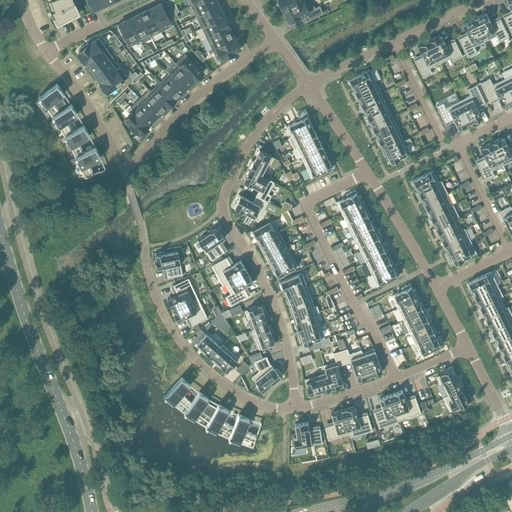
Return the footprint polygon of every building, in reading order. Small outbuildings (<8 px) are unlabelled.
[(50,0),(47,1),(51,11),(51,12),(53,17),(54,17),(57,24),(80,13),(74,2),(73,0),(50,0)] [(85,0),(87,2),(89,1),(94,11),(105,6),(101,0),(85,0)] [(202,0),(191,6),(196,17),(219,6),(216,0),(202,0)] [(276,0),(281,11),(303,0),(276,0)] [(303,0),(281,11),(285,18),(287,17),(289,22),(300,16),(303,15),(306,21),(323,13),(320,6),(315,8),(310,0),(303,0)] [(511,0),(507,3),(511,12),(511,13),(503,17),(511,34),(511,0)] [(161,3),(150,9),(161,31),(172,26),(170,22),(172,21),(168,12),(166,13),(161,3)] [(219,6),(196,17),(201,27),(224,16),(219,6)] [(150,9),(140,14),(150,34),(151,37),(161,31),(150,9)] [(500,19),(491,23),(486,13),(474,19),(485,41),(496,36),(499,42),(509,37),(500,19)] [(140,14),(130,19),(140,39),(150,34),(140,14)] [(224,16),(201,27),(206,38),(229,27),(230,27),(224,16)] [(130,19),(117,25),(121,34),(123,33),(130,46),(141,41),(140,39),(130,19)] [(458,39),(467,58),(477,53),(474,47),(485,41),(474,19),(462,25),(467,35),(458,39)] [(229,27),(206,38),(212,49),(234,38),(230,27),(229,27)] [(429,41),(440,63),(451,58),(452,61),(462,56),(455,41),(446,45),(441,35),(429,41)] [(0,54),(10,51),(4,36),(0,37),(0,54)] [(80,52),(78,54),(85,63),(86,63),(106,48),(98,38),(90,45),(88,43),(78,50),(80,52)] [(234,38),(212,49),(217,60),(223,57),(224,60),(235,54),(234,52),(240,49),(235,38),(234,38)] [(429,41),(418,46),(423,56),(414,61),(422,78),(432,73),(429,68),(440,63),(429,41)] [(8,73),(40,56),(34,46),(3,63),(8,73)] [(106,48),(86,63),(93,73),(109,61),(113,58),(106,48)] [(185,54),(175,64),(179,67),(194,81),(203,72),(201,71),(203,69),(195,60),(193,62),(189,57),(185,54)] [(38,75),(34,69),(43,63),(40,59),(19,74),(26,83),(38,75)] [(109,61),(93,73),(100,83),(116,70),(109,61)] [(475,64),(469,67),(472,72),(478,68),(475,64)] [(100,83),(107,93),(109,91),(110,93),(120,86),(123,90),(127,85),(131,82),(127,77),(120,67),(116,70),(100,83)] [(171,75),(170,75),(185,90),(194,81),(179,67),(171,75)] [(354,92),(375,82),(369,69),(348,80),(352,88),(354,87),(356,91),(353,92),(354,92)] [(169,73),(159,83),(176,99),(185,90),(170,75),(171,75),(169,73)] [(490,79),(480,83),(489,102),(498,97),(503,107),(511,102),(511,96),(504,79),(493,85),(490,79)] [(375,82),(354,92),(358,100),(360,99),(361,102),(359,104),(362,103),(378,95),(381,93),(375,82)] [(151,91),(150,91),(167,108),(176,99),(159,83),(151,91)] [(40,96),(38,97),(39,97),(40,99),(52,116),(52,117),(60,111),(53,102),(64,94),(57,84),(40,96)] [(485,104),(476,85),(467,90),(470,96),(459,101),(470,124),(481,118),(477,108),(485,104)] [(149,89),(140,98),(158,117),(167,108),(150,91),(151,91),(149,89)] [(362,103),(359,104),(363,112),(365,111),(367,114),(365,115),(365,116),(387,105),(381,93),(378,95),(362,103)] [(140,98),(130,108),(134,111),(148,125),(158,117),(140,98)] [(453,119),(458,129),(470,124),(459,101),(445,108),(443,103),(436,106),(444,123),(453,119)] [(60,111),(52,117),(53,118),(64,136),(64,137),(73,132),(73,131),(66,121),(77,114),(71,104),(60,111)] [(387,105),(365,116),(369,124),(371,123),(373,126),(371,127),(371,128),(392,117),(387,105)] [(300,120),(286,127),(291,137),(312,127),(308,118),(309,117),(305,109),(297,114),(300,120)] [(134,111),(125,120),(129,124),(127,126),(136,135),(138,133),(139,135),(148,126),(148,125),(134,111)] [(392,117),(371,128),(375,136),(377,135),(379,138),(376,139),(377,140),(398,129),(392,117)] [(73,132),(64,137),(65,138),(70,147),(75,157),(84,153),(79,143),(90,136),(84,125),(73,131),(73,132)] [(291,137),(288,138),(294,149),(297,148),(296,147),(317,137),(317,138),(318,137),(314,130),(314,131),(312,127),(291,137)] [(398,129),(377,140),(381,148),(383,147),(384,150),(382,151),(404,141),(398,129)] [(317,137),(296,147),(297,148),(301,157),(322,147),(322,148),(323,148),(319,141),(317,138),(317,137)] [(511,145),(508,147),(504,137),(492,143),(503,165),(511,160),(511,145)] [(404,141),(382,151),(386,160),(389,159),(392,165),(393,165),(394,164),(396,164),(397,163),(398,163),(399,162),(400,161),(399,159),(410,153),(406,146),(412,143),(410,138),(404,141)] [(495,176),(492,170),(503,165),(492,143),(480,148),(485,159),(476,163),(485,181),(495,176)] [(84,153),(75,157),(79,164),(82,171),(85,178),(94,174),(89,164),(101,158),(96,147),(84,153)] [(322,147),(301,157),(306,168),(327,158),(322,148),(322,147)] [(252,160),(247,169),(249,170),(261,176),(268,163),(270,165),(275,167),(278,160),(274,158),(259,150),(254,161),(252,160)] [(327,158),(306,168),(311,178),(333,168),(329,161),(327,158)] [(249,170),(243,181),(259,190),(256,196),(268,202),(272,195),(268,193),(274,182),(261,176),(249,170)] [(433,171),(411,181),(416,190),(418,189),(419,190),(419,192),(417,193),(442,181),(439,182),(438,181),(433,171)] [(442,181),(417,193),(421,201),(424,200),(425,203),(425,204),(423,205),(447,193),(442,181)] [(498,191),(491,194),(494,200),(504,195),(504,194),(502,189),(498,191)] [(347,197),(336,202),(342,214),(362,205),(364,204),(360,196),(358,197),(356,193),(355,190),(354,191),(352,191),(351,191),(350,192),(348,193),(347,194),(346,195),(347,197)] [(447,193),(423,205),(427,213),(429,212),(431,216),(429,217),(453,205),(450,206),(445,195),(448,194),(447,193)] [(238,194),(234,203),(236,204),(234,208),(242,212),(243,212),(259,220),(265,208),(278,215),(286,211),(268,202),(256,196),(253,202),(238,194)] [(362,205),(342,214),(348,226),(368,217),(370,216),(366,208),(364,209),(362,205)] [(453,205),(429,217),(433,225),(435,224),(437,227),(435,229),(459,217),(453,205)] [(511,210),(510,206),(499,211),(511,236),(511,235),(511,210)] [(368,217),(348,226),(354,238),(374,229),(376,228),(372,220),(370,221),(368,217)] [(459,217),(435,229),(439,237),(441,236),(442,239),(440,240),(440,241),(465,229),(462,230),(457,219),(459,218),(459,217)] [(272,219),(251,231),(255,239),(256,239),(258,238),(260,242),(279,231),(272,219)] [(209,233),(198,240),(212,260),(224,252),(218,243),(221,241),(225,238),(220,230),(219,231),(216,225),(208,230),(209,233)] [(374,229),(354,238),(360,250),(379,240),(380,241),(382,240),(378,231),(377,231),(375,232),(374,229)] [(465,229),(440,241),(444,249),(447,248),(448,251),(446,252),(446,253),(470,241),(465,229)] [(260,246),(264,254),(285,243),(279,231),(260,242),(262,245),(260,246)] [(379,240),(360,250),(366,262),(385,252),(385,253),(387,252),(388,252),(383,243),(381,244),(380,241),(379,240)] [(470,241),(446,253),(450,261),(452,260),(455,266),(457,266),(458,266),(459,265),(460,265),(461,264),(462,264),(463,263),(464,262),(463,260),(473,255),(476,253),(477,253),(470,241)] [(285,243),(264,254),(268,262),(270,261),(272,265),(291,254),(285,243)] [(164,251),(155,253),(156,259),(155,260),(157,269),(162,268),(165,267),(168,278),(182,275),(178,251),(164,254),(164,251)] [(385,252),(366,262),(371,274),(391,264),(391,265),(393,264),(389,255),(387,256),(385,253),(385,252)] [(272,269),(272,270),(277,278),(298,266),(291,254),(272,265),(274,268),(272,269)] [(226,258),(212,266),(223,285),(225,284),(247,271),(241,260),(234,264),(231,266),(226,258)] [(391,264),(371,274),(377,286),(399,275),(395,267),(393,268),(391,265),(391,264)] [(247,271),(225,284),(231,294),(225,297),(230,306),(248,296),(243,288),(246,286),(253,282),(247,271)] [(491,272),(466,283),(471,292),(472,291),(474,294),(474,295),(497,284),(491,272)] [(301,273),(279,282),(282,291),(283,291),(285,290),(286,294),(306,286),(301,273)] [(174,296),(167,299),(173,310),(198,298),(188,278),(173,285),(177,294),(174,296)] [(402,290),(391,296),(397,308),(417,298),(417,299),(419,298),(415,289),(413,290),(410,284),(408,284),(407,284),(406,285),(405,286),(403,286),(402,287),(401,288),(402,290)] [(474,294),(472,295),(476,304),(478,303),(480,306),(480,307),(500,297),(503,296),(497,284),(474,295),(474,294)] [(286,299),(289,307),(312,299),(306,286),(286,294),(288,298),(286,299)] [(480,306),(478,307),(482,316),(484,315),(486,318),(486,319),(506,309),(505,308),(500,297),(480,307),(480,306)] [(198,298),(173,310),(178,321),(185,318),(188,317),(192,325),(207,318),(198,298)] [(417,298),(397,308),(403,320),(423,310),(423,311),(425,310),(421,301),(419,302),(417,299),(417,298)] [(312,299),(289,307),(292,316),(292,315),(294,315),(295,319),(316,312),(316,313),(319,312),(317,306),(314,307),(312,299)] [(263,304),(245,310),(248,320),(251,319),(255,329),(268,324),(268,323),(264,313),(266,313),(263,304)] [(240,305),(229,309),(231,316),(242,311),(240,305)] [(486,318),(484,319),(488,328),(490,327),(491,330),(492,330),(511,321),(511,320),(511,315),(508,307),(505,308),(506,309),(486,319),(486,318)] [(423,310),(403,320),(409,332),(428,322),(429,323),(431,322),(427,313),(425,314),(423,311),(423,310)] [(294,324),(297,333),(299,332),(299,331),(320,325),(316,313),(316,312),(295,319),(297,323),(294,324)] [(220,313),(211,320),(215,325),(224,318),(220,313)] [(491,330),(489,331),(494,339),(495,338),(497,342),(511,335),(511,321),(492,330),(491,330)] [(428,322),(409,332),(414,343),(415,344),(434,334),(434,335),(437,334),(432,325),(430,326),(429,323),(428,322)] [(255,329),(252,330),(259,349),(275,343),(273,338),(271,332),(273,332),(273,331),(270,323),(268,323),(268,324),(255,329)] [(298,336),(301,345),(303,345),(307,344),(313,342),(312,342),(324,338),(320,325),(299,331),(299,332),(301,335),(298,336)] [(205,334),(196,344),(200,348),(205,352),(203,354),(210,360),(211,360),(212,358),(221,347),(205,334)] [(414,343),(411,345),(413,350),(417,348),(421,356),(427,353),(432,351),(433,353),(437,352),(438,351),(439,350),(440,350),(441,349),(440,346),(442,345),(438,337),(436,338),(434,335),(434,334),(415,344),(414,343)] [(497,342),(495,343),(499,351),(501,350),(503,354),(511,349),(511,335),(497,342)] [(329,338),(319,341),(321,347),(321,348),(331,345),(329,338)] [(313,342),(307,344),(309,350),(321,347),(319,341),(318,340),(313,342)] [(221,347),(212,358),(220,365),(219,367),(226,373),(239,359),(223,345),(221,347)] [(340,351),(344,364),(351,362),(357,380),(370,376),(361,353),(362,353),(361,350),(349,354),(347,348),(340,351)] [(362,353),(361,353),(370,376),(382,372),(374,348),(362,353)] [(503,354),(501,355),(505,363),(507,362),(509,366),(511,364),(511,349),(503,354)] [(260,351),(249,355),(251,362),(254,361),(262,358),(260,351)] [(336,361),(323,365),(326,373),(331,389),(331,388),(343,385),(338,366),(344,364),(340,351),(333,353),(336,361)] [(259,371),(251,377),(257,384),(255,386),(262,393),(283,376),(277,368),(275,370),(269,363),(266,356),(262,358),(254,361),(256,368),(257,368),(259,371)] [(243,361),(236,370),(241,374),(249,365),(243,361)] [(443,373),(436,376),(440,383),(443,382),(449,395),(461,389),(461,390),(463,389),(459,379),(457,380),(451,369),(443,373)] [(326,373),(305,379),(307,386),(306,386),(309,395),(321,391),(322,394),(332,391),(331,388),(331,389),(326,373)] [(181,377),(164,395),(172,403),(177,398),(187,408),(191,402),(181,393),(190,385),(181,377)] [(449,395),(443,397),(450,411),(459,407),(460,409),(469,405),(461,390),(461,389),(449,395)] [(402,390),(390,394),(400,421),(421,413),(415,397),(406,401),(405,398),(402,390)] [(187,408),(183,412),(193,419),(197,414),(207,422),(211,416),(201,408),(204,404),(208,399),(199,392),(191,402),(187,408)] [(373,413),(379,428),(400,421),(390,394),(379,399),(381,407),(383,410),(373,413)] [(207,422),(204,426),(215,432),(218,427),(230,433),(232,427),(221,421),(228,410),(218,404),(211,416),(207,422)] [(355,406),(343,410),(350,434),(350,437),(361,434),(372,430),(367,414),(367,415),(358,417),(357,414),(355,406)] [(325,427),(329,440),(350,434),(343,410),(331,413),(333,421),(334,424),(325,427)] [(230,433),(228,438),(230,439),(239,442),(242,436),(254,442),(257,435),(244,430),(249,419),(238,414),(233,427),(230,433)] [(296,438),(293,438),(294,448),(322,443),(320,428),(309,430),(309,427),(308,422),(294,424),(296,438)] [(373,447),(380,445),(378,439),(372,441),(373,447)]
